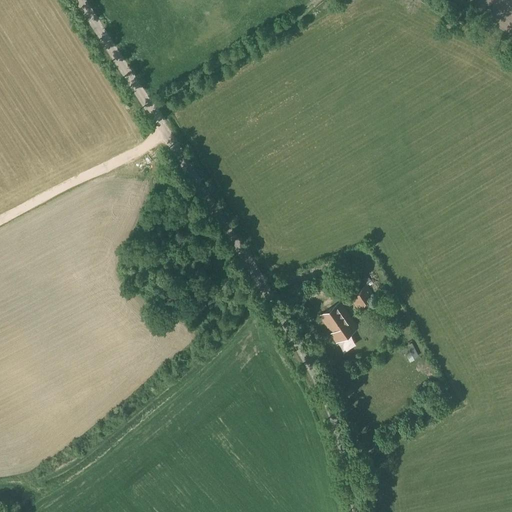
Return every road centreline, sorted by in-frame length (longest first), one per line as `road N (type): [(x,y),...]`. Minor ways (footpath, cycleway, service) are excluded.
road 1 (unclassified): [(355,511),(338,431),(317,380),(78,0)]
road 2 (unknown): [(158,124),(117,159),(0,214)]
